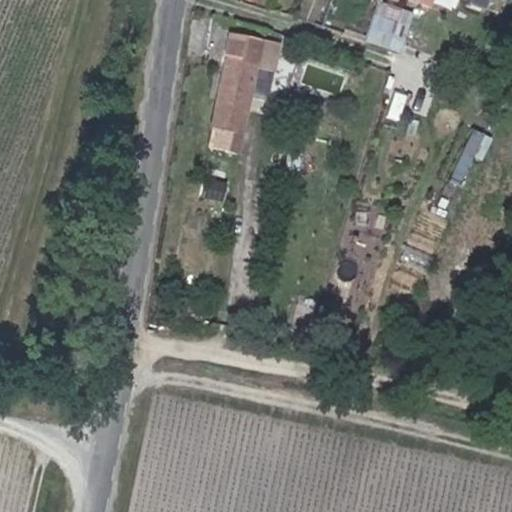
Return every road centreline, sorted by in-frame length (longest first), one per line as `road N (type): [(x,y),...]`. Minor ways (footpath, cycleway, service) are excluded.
road 1 (tertiary): [(104,511),(192,0)]
road 2 (track): [(0,361),(6,363),(94,0)]
